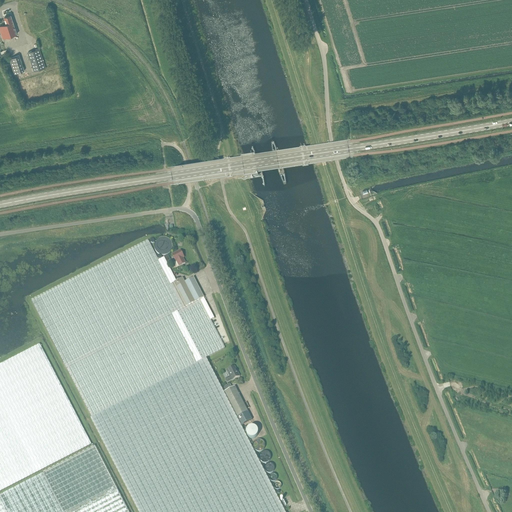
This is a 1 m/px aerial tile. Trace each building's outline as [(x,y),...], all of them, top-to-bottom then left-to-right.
[(6,24),(0,26),(0,29),(3,39),(17,34),(13,22),(11,15),(4,18),(6,24)] [(39,49),(28,53),(34,72),(46,68),(39,49)] [(9,59),(14,75),(24,71),(19,56),(9,59)] [(272,151),(279,172),(280,172),(284,171),(284,170),(277,149),(277,148),(272,149),(272,151)] [(172,245),(172,243),(172,241),(171,240),(170,238),(169,237),(167,237),(166,236),(164,236),(162,236),(160,236),(159,237),(157,238),(156,239),(155,241),(154,243),(154,244),(154,246),(155,248),(155,250),(157,251),(158,252),(160,253),(161,254),(163,254),(165,254),(167,253),(168,252),(170,251),(171,250),(172,249),(172,247),(172,245)] [(211,320),(215,318),(204,298),(194,278),(185,282),(183,278),(177,282),(167,262),(164,257),(159,260),(148,240),(31,300),(34,305),(91,417),(203,361),(202,360),(221,350),(225,348),(211,320)] [(183,256),(181,251),(172,255),(176,262),(177,261),(179,266),(185,263),(181,255),(183,255),(183,256)] [(39,344),(0,364),(0,491),(91,445),(39,344)] [(206,359),(203,361),(91,417),(139,511),(170,511),(261,466),(241,426),(252,420),(235,387),(227,391),(224,392),(206,359)] [(237,370),(235,366),(227,370),(230,377),(226,379),(227,382),(232,380),(240,376),(238,372),(237,372),(236,371),(237,370)] [(0,511),(128,511),(94,446),(0,494),(0,511)] [(284,511),(261,466),(170,511),(284,511)]
